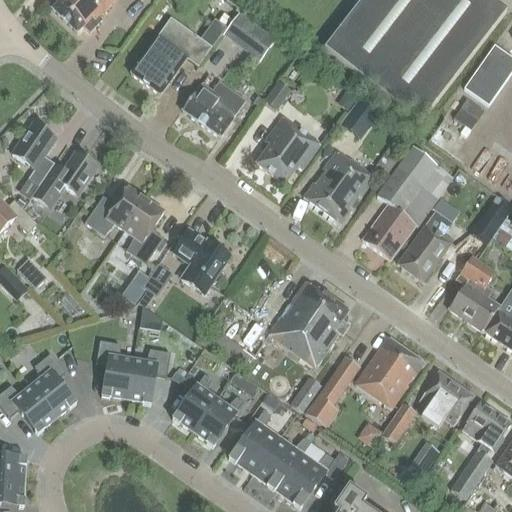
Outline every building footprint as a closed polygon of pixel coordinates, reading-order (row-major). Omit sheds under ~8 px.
[(98,19),(115,1),(114,0),(61,0),(51,12),(76,36),(82,29),(89,35),(102,22),(98,19)] [(419,126),(506,14),(487,0),(362,0),(322,51),(419,126)] [(212,22),(198,42),(170,22),(147,53),(130,77),(159,98),(177,74),(176,74),(185,61),(197,70),(211,51),(210,50),(223,31),(212,22)] [(256,65),(272,44),(244,23),(228,44),(256,65)] [(477,132),(511,73),(511,57),(496,47),(453,118),(477,132)] [(233,122),(232,122),(245,104),(218,85),(212,94),(201,86),(195,95),(181,114),(219,141),(233,122)] [(288,94),(276,85),(262,104),(274,113),(288,94)] [(346,114),(356,100),(346,93),(336,106),(346,114)] [(377,117),(356,102),(337,128),(357,144),(377,117)] [(302,173),(319,148),(281,120),(264,145),(268,148),(255,167),(284,188),(297,169),(302,173)] [(43,160),(55,142),(31,126),(11,157),(33,173),(17,197),(27,204),(53,167),(43,160)] [(418,230),(452,181),(412,150),(376,200),(387,208),(361,244),(389,263),(415,228),(418,230)] [(398,159),(385,150),(368,174),(381,182),(398,159)] [(360,200),(374,180),(349,163),(348,164),(335,155),(322,173),(325,175),(315,187),(313,186),(302,201),(339,228),(350,213),(348,211),(357,198),(360,200)] [(50,213),(64,192),(76,200),(96,171),(74,156),(60,176),(51,170),(31,200),(50,213)] [(123,234),(144,203),(125,191),(114,208),(102,200),(84,226),(103,240),(114,227),(123,234)] [(493,199),(467,237),(483,249),(510,210),(493,199)] [(28,206),(21,201),(17,207),(24,211),(28,206)] [(13,203),(5,210),(0,205),(0,234),(12,223),(27,237),(37,227),(13,203)] [(150,233),(162,216),(144,203),(123,234),(133,240),(125,255),(145,268),(162,242),(150,233)] [(435,214),(396,267),(401,271),(400,272),(416,283),(417,282),(422,286),(450,247),(449,246),(441,240),(443,237),(452,226),(435,214)] [(206,245),(188,233),(172,256),(189,268),(180,282),(203,298),(230,260),(206,244),(206,245)] [(496,314),(499,310),(486,301),(490,295),(484,291),(494,276),(472,261),(460,279),(467,284),(465,287),(448,313),(482,335),(496,314)] [(0,288),(15,305),(28,293),(4,268),(0,271),(0,288)] [(37,272),(26,284),(34,293),(46,281),(45,280),(37,272)] [(139,276),(131,287),(140,293),(144,295),(145,293),(142,291),(146,285),(147,282),(139,276)] [(155,300),(161,291),(147,282),(146,285),(142,291),(145,293),(155,300)] [(342,339),(349,328),(342,323),(348,314),(317,293),(304,285),(267,338),(314,370),(338,336),(342,339)] [(511,324),(496,314),(482,335),(511,355),(511,324)] [(412,381),(423,367),(419,364),(419,363),(390,343),(390,344),(386,341),(354,388),(390,413),(406,390),(405,389),(411,380),(412,381)] [(125,404),(132,364),(119,362),(119,348),(99,345),(95,369),(107,371),(102,400),(125,404)] [(125,404),(149,408),(154,379),(165,381),(169,357),(149,353),(145,366),(132,364),(125,404)] [(55,422),(74,407),(55,384),(65,377),(49,358),(33,371),(40,383),(30,391),(55,422)] [(330,410),(357,371),(344,362),(305,418),(323,431),(335,413),(330,410)] [(262,383),(269,372),(259,365),(252,376),(262,383)] [(236,375),(229,385),(236,390),(243,380),(236,375)] [(437,429),(442,421),(453,428),(472,400),(438,376),(418,404),(429,411),(423,420),(437,429)] [(187,377),(180,386),(187,391),(194,382),(187,377)] [(192,436),(215,403),(204,396),(211,383),(203,378),(173,423),(192,436)] [(316,391),(305,384),(291,405),(302,412),(316,391)] [(55,422),(30,391),(20,399),(10,389),(0,397),(0,410),(9,421),(18,414),(37,437),(55,422)] [(268,396),(263,404),(266,406),(275,412),(280,404),(271,398),(268,396)] [(215,403),(192,436),(212,450),(242,406),(235,401),(226,411),(215,403)] [(497,448),(511,426),(480,404),(460,433),(481,447),(449,493),(465,504),(492,463),(486,459),(490,454),(491,455),(497,447),(497,448)] [(413,417),(400,407),(378,439),(392,448),(413,417)] [(252,479),(278,442),(264,431),(270,419),(263,414),(229,462),(252,479)] [(276,495),(302,458),(310,447),(302,442),(293,452),(278,442),(252,479),(276,495)] [(511,480),(511,443),(495,468),(511,480)] [(333,483),(347,463),(338,456),(324,476),(333,483)] [(302,458),(276,495),(299,511),(333,463),(325,458),(316,468),(302,458)] [(0,485),(22,486),(24,463),(0,461),(0,485)] [(415,461),(410,468),(423,478),(429,470),(415,461)] [(0,508),(21,510),(22,486),(0,485),(0,508)] [(361,511),(365,505),(347,492),(332,511),(361,511)]
